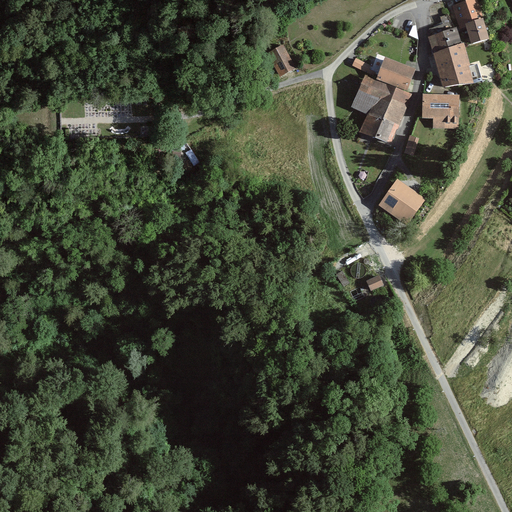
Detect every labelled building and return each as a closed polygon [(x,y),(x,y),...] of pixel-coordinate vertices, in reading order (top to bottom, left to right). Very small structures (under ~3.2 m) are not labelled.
[(458,27),(463,26),(469,45),(488,39),(481,18),(475,0),(469,0),(451,6),(458,27)] [(427,38),(434,60),(465,51),(457,28),(427,38)] [(280,76),(295,69),(283,45),(268,53),(280,76)] [(465,51),(434,60),(441,90),(471,83),(490,81),(494,74),(491,65),(481,67),(480,63),(469,65),(465,51)] [(350,66),(367,74),(371,65),(355,57),(350,66)] [(374,81),(406,91),(414,67),(384,57),(374,81)] [(412,94),(406,91),(374,81),(364,76),(349,108),(366,116),(359,133),(391,146),(412,94)] [(458,129),(458,96),(421,95),(421,119),(431,119),(431,129),(458,129)] [(412,157),(418,139),(408,136),(402,154),(412,157)] [(406,226),(424,201),(396,181),(378,206),(406,226)] [(350,271),(351,275),(354,277),(357,278),(361,278),(364,276),(366,272),(365,267),(362,264),(358,263),(354,264),(351,267),(350,271)] [(342,271),(336,274),(344,286),(350,283),(342,271)] [(369,292),(383,286),(378,276),(365,282),(369,292)]
